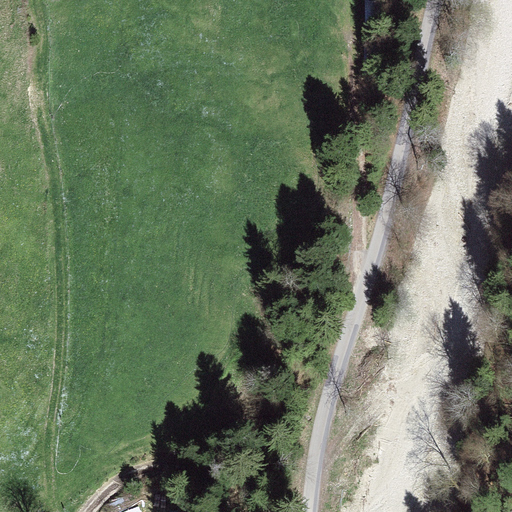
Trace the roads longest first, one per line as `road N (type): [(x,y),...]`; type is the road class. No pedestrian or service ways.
road 1 (unclassified): [(436,0),(372,265),(326,407),(310,511)]
road 2 (track): [(60,511),(53,459),(62,245),(57,171),(41,119),(38,0)]
road 3 (track): [(90,511),(124,479),(163,467),(195,474),(235,511)]
